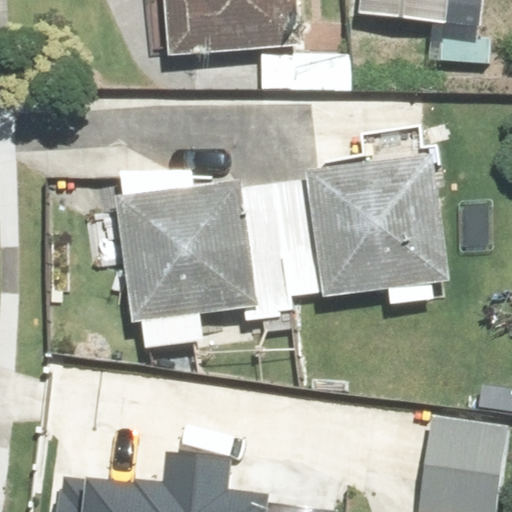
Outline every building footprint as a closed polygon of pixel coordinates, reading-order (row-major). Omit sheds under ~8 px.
[(293,0),(159,0),(164,58),(297,50),(293,0)] [(445,28),(446,0),(359,0),(358,25),(445,28)] [(348,89),(347,57),(260,61),(261,93),(348,89)] [(303,185),(239,193),(238,185),(111,201),(127,328),(254,312),(249,267),(313,259),(319,304),(447,287),(430,159),(302,176),(303,185)] [(241,365),(292,366),(293,330),(242,328),(241,365)] [(412,511),(491,511),(497,430),(418,425),(412,511)] [(66,468),(61,511),(266,511),(268,496),(220,490),(224,459),(169,453),(166,479),(66,468)]
